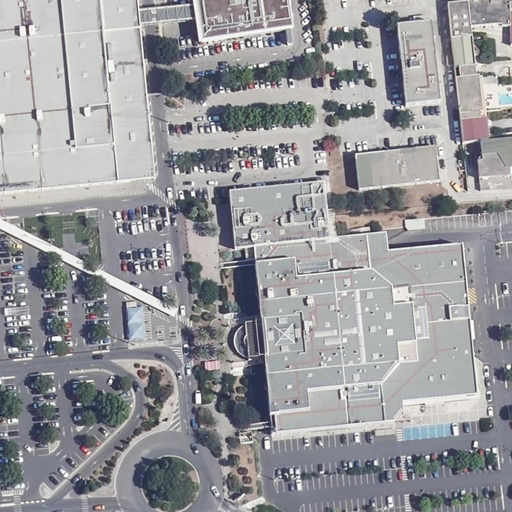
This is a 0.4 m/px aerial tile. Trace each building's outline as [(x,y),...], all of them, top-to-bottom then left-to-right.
[(153,156),(138,0),(0,0),(0,195),(131,183),(142,170),(153,156)] [(194,0),(195,7),(197,22),(200,45),(244,39),(240,14),(220,17),(218,0),(219,0),(194,0)] [(219,0),(218,0),(220,17),(240,14),(254,12),(251,0),(219,0)] [(286,0),(251,0),(254,12),(240,14),(244,39),(284,33),(283,28),(288,27),(289,32),(291,32),(286,0)] [(511,1),(474,7),(469,8),(448,11),(455,81),(476,79),(476,78),(470,28),(480,27),(490,25),(490,28),(509,25),(509,45),(511,44),(511,1)] [(469,8),(468,2),(447,4),(448,11),(469,8)] [(195,7),(155,11),(157,27),(197,22),(195,7)] [(407,81),(402,81),(405,105),(439,101),(430,22),(396,26),(401,71),(406,70),(407,81)] [(495,85),(494,77),(476,79),(476,87),(479,87),(495,85)] [(455,81),(460,116),(479,114),(482,112),(479,87),(476,87),(476,79),(455,81)] [(460,116),(463,143),(488,141),(486,118),(480,118),(480,114),(479,114),(460,116)] [(511,139),(480,142),(481,155),(476,155),(476,161),(482,161),(482,170),(508,169),(509,173),(511,172),(511,139)] [(379,158),(379,153),(354,156),(358,189),(438,180),(434,146),(389,152),(390,157),(379,158)] [(155,180),(153,156),(142,170),(131,183),(155,180)] [(319,185),(225,195),(231,251),(249,249),(256,323),(242,325),(246,361),(261,360),(269,435),(383,423),(392,422),(400,411),(399,403),(472,396),(458,246),(384,253),(380,234),(326,240),(319,185)] [(0,229),(132,297),(152,297),(0,219),(0,229)] [(152,297),(132,297),(173,318),(177,310),(152,297)]
